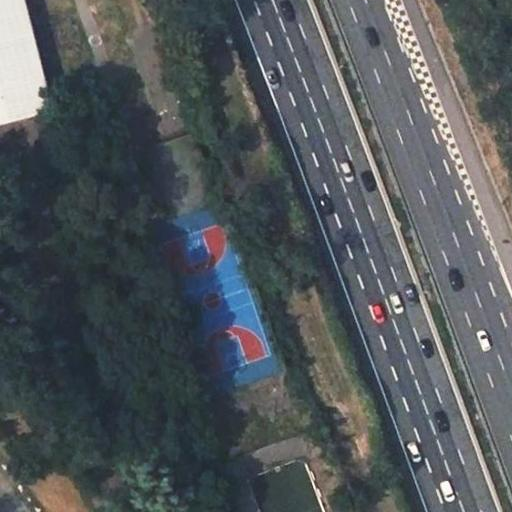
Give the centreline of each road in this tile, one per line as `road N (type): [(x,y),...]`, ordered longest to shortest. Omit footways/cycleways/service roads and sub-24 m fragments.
road 1 (trunk): [(274,0),(466,511)]
road 2 (trunk): [(511,395),(365,0)]
